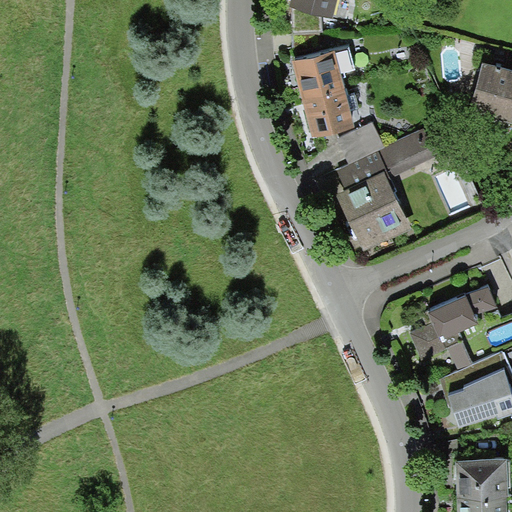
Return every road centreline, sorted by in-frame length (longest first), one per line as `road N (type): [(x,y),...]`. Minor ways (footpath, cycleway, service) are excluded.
road 1 (residential): [(335,292),(264,144),(241,40),(241,0)]
road 2 (residential): [(409,511),(396,421),(335,292)]
road 3 (residential): [(511,207),(335,292)]
